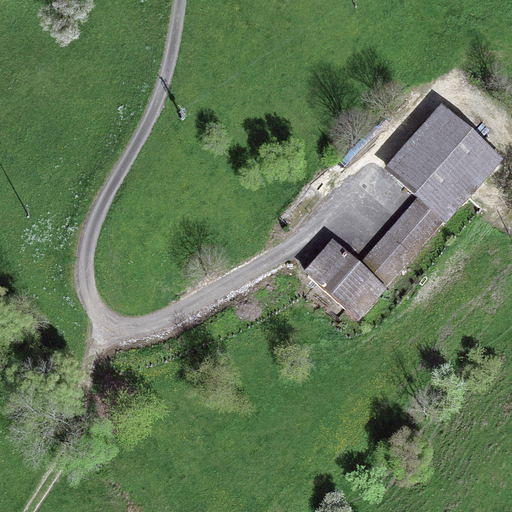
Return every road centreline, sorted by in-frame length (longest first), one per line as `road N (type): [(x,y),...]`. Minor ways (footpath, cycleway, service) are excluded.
road 1 (track): [(294,242),(159,319),(137,325),(103,318),(70,441),(28,511)]
road 2 (unclassified): [(179,0),(162,87),(89,245),(87,285),(103,318)]
